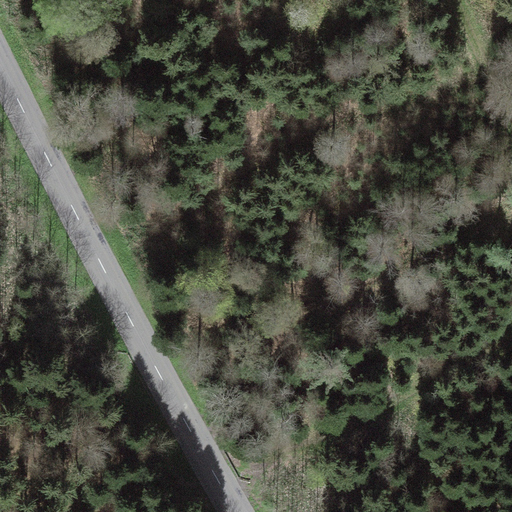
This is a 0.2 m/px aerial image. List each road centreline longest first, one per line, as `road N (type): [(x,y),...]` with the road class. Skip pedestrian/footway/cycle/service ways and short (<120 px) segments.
road 1 (secondary): [(237,511),(0,64)]
road 2 (track): [(186,424),(305,447),(369,420),(511,337)]
road 3 (track): [(511,120),(451,0)]
